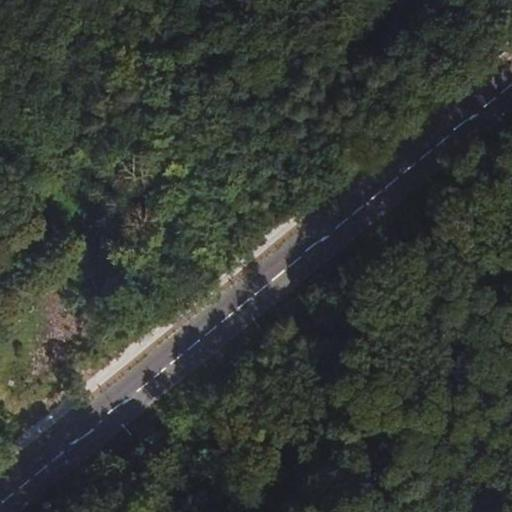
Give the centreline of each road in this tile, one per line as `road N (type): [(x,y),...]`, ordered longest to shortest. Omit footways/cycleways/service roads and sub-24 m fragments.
road 1 (secondary): [(0,505),(511,80)]
road 2 (motorway): [(166,511),(0,93)]
road 3 (motorway): [(0,250),(102,511)]
